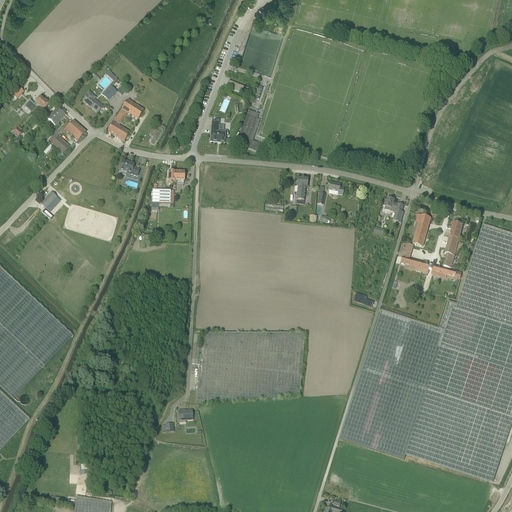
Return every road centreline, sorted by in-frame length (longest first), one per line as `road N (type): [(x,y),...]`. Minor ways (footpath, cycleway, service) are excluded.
road 1 (track): [(315,511),(435,122),(479,62),(511,46)]
road 2 (unclassified): [(511,218),(316,169),(198,158)]
road 3 (unclassified): [(187,392),(198,158)]
road 4 (unclassified): [(192,158),(235,39),(264,2)]
road 5 (unclassified): [(0,233),(94,133)]
road 6 (unclassified): [(94,133),(0,41)]
